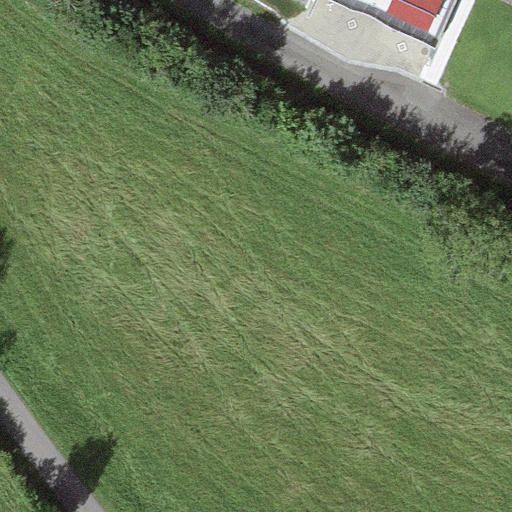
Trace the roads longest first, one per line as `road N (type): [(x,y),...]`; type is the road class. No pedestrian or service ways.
road 1 (residential): [(194,0),(511,176)]
road 2 (residential): [(116,511),(0,348)]
